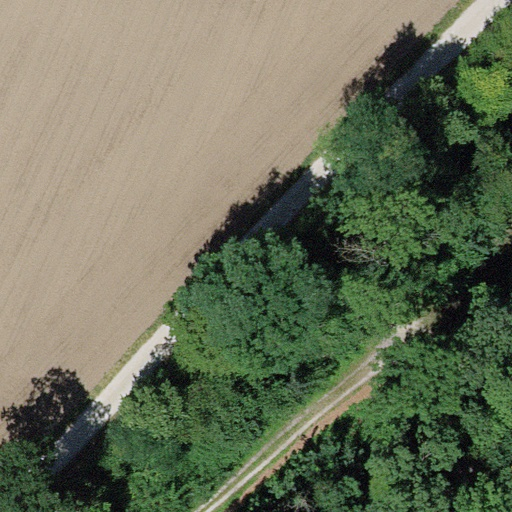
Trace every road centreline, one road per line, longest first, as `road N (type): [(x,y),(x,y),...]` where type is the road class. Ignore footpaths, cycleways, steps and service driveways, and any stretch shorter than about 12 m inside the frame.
road 1 (track): [(490,0),(0,498)]
road 2 (track): [(511,483),(499,490),(438,431),(448,311),(202,511)]
